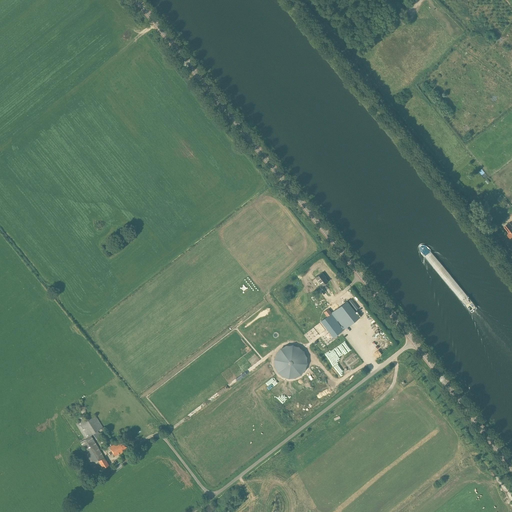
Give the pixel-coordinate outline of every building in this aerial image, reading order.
[(387,19),(380,24),(384,28),(390,23),(387,19)] [(311,273),(317,266),(315,264),(308,270),(311,273)] [(324,276),(322,273),(315,278),(322,286),(328,281),(324,276)] [(347,301),(332,313),(344,329),(346,328),(353,323),(354,322),(360,317),(347,301)] [(334,338),(344,330),(331,314),(321,322),(334,338)] [(289,377),(294,377),(301,374),(306,369),(308,363),(306,359),(307,357),(305,351),(299,346),(292,344),(288,344),(281,347),(276,353),(274,359),(275,364),(277,371),(283,376),(289,377)] [(350,370),(362,363),(359,358),(347,365),(350,370)] [(253,366),(244,373),(246,375),(254,369),(254,368),(253,366)] [(82,414),(86,411),(81,403),(77,405),(82,414)] [(81,450),(91,466),(95,473),(109,465),(92,435),(93,434),(96,439),(97,439),(98,441),(100,440),(99,438),(98,438),(101,436),(103,440),(104,440),(108,446),(114,443),(105,426),(103,427),(96,415),(86,422),(84,418),(76,424),(85,439),(80,442),(84,448),(81,450)] [(122,438),(129,434),(126,429),(119,433),(122,438)] [(110,446),(115,455),(128,448),(123,439),(110,446)] [(113,465),(114,466),(102,475),(105,479),(117,469),(133,458),(135,456),(132,451),(122,459),(121,458),(113,465)]
